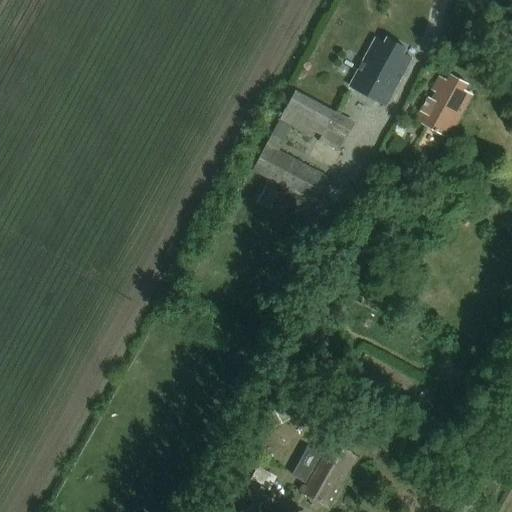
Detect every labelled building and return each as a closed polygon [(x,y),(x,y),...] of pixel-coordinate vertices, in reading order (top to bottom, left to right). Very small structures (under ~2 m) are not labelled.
[(386,104),(413,54),(378,35),(351,85),(386,104)] [(446,137),(471,92),(464,89),(469,81),(452,72),(448,79),(439,74),(415,120),(446,137)] [(252,170),(316,203),(330,177),(313,168),(325,145),(342,154),(358,123),(294,90),(252,170)] [(255,199),(275,208),(284,190),(264,180),(255,199)] [(323,439),(296,487),(329,505),(355,457),(348,453),(353,443),(335,434),(330,443),(323,439)] [(248,480),(230,511),(261,511),(258,510),(268,491),(248,480)]
